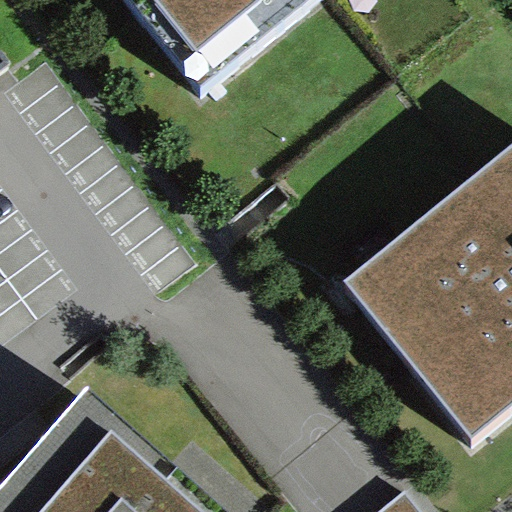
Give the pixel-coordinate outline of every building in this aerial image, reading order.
[(322,0),(121,0),(201,98),(322,0)] [(0,78),(36,52),(0,4),(0,78)] [(511,419),(511,165),(347,300),(472,452),(511,419)] [(232,511),(93,392),(0,499),(0,511),(232,511)] [(417,511),(403,493),(379,511),(417,511)]
